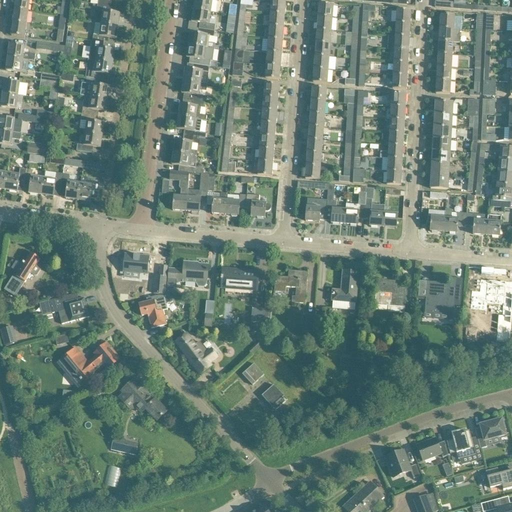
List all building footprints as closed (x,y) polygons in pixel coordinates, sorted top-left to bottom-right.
[(28,12),(29,0),(16,0),(15,10),(28,12)] [(122,3),(122,0),(98,0),(98,6),(116,9),(117,2),(122,3)] [(218,0),(194,0),(194,9),(211,12),(213,0),(218,1),(218,0)] [(252,5),(253,0),(241,0),(240,9),(246,10),(247,4),(252,5)] [(286,2),(276,1),(272,1),(271,14),(285,15),(286,2)] [(334,6),(319,4),(318,17),(332,19),(334,6)] [(115,14),(116,9),(98,6),(95,25),(118,29),(120,15),(115,14)] [(374,13),(375,7),(363,6),(362,22),(368,22),(368,12),(374,13)] [(194,9),(192,22),(199,23),(199,29),(214,31),(215,25),(209,25),(211,12),(194,9)] [(26,25),(28,12),(15,10),(13,23),(26,25)] [(410,25),(411,12),(397,11),(396,24),(410,25)] [(284,28),(285,15),(271,14),(270,27),(284,28)] [(486,14),(486,18),(486,31),(490,31),(493,31),(494,15),(486,14)] [(454,17),(440,16),(440,29),(454,30),(454,17)] [(331,32),(332,19),(318,17),(317,31),(331,32)] [(13,23),(11,36),(25,38),(26,31),(30,32),(31,25),(26,25),(13,23)] [(410,38),(410,25),(396,24),(395,37),(410,38)] [(117,40),(118,29),(95,25),(92,43),(109,45),(110,40),(117,40)] [(283,41),(284,28),(270,27),(268,40),(283,41)] [(209,43),(210,37),(213,37),(214,31),(199,29),(198,35),(190,34),(189,45),(214,49),(215,44),(209,43)] [(453,43),(454,30),(440,29),(439,42),(453,43)] [(330,45),(331,32),(317,31),(316,44),(330,45)] [(247,37),(243,36),(237,36),(236,49),(241,50),(245,50),(247,37)] [(67,37),(65,47),(72,47),(74,38),(67,37)] [(409,51),(410,38),(395,37),(395,50),(409,51)] [(282,54),(283,41),(268,40),(267,53),(282,54)] [(452,56),(453,43),(439,42),(438,55),(452,56)] [(64,53),(65,47),(37,43),(36,50),(53,52),(64,53)] [(109,50),(109,45),(92,43),(90,60),(88,60),(88,61),(113,64),(115,51),(109,50)] [(329,58),(330,45),(316,44),(315,57),(329,58)] [(10,45),(8,58),(29,61),(35,61),(36,55),(24,53),(25,47),(10,45)] [(189,45),(187,58),(189,58),(188,64),(209,67),(210,61),(213,61),(214,49),(189,45)] [(408,64),(409,51),(395,50),(394,63),(408,64)] [(281,67),(282,54),(267,53),(266,66),(281,67)] [(451,69),(452,56),(438,55),(437,68),(451,69)] [(328,71),(329,58),(315,57),(314,70),(328,71)] [(8,58),(6,71),(27,74),(29,61),(8,58)] [(111,76),(113,64),(88,61),(85,79),(87,79),(103,81),(104,74),(111,76)] [(242,77),(244,64),(240,63),(234,63),(233,76),(242,77)] [(407,77),(408,64),(394,63),(393,76),(407,77)] [(185,69),(184,81),(207,84),(208,78),(209,73),(209,67),(188,64),(187,64),(187,70),(185,69)] [(280,80),(281,67),(266,66),(265,79),(280,80)] [(451,82),(451,69),(437,68),(437,81),(451,82)] [(327,84),(328,74),(328,71),(314,70),(313,83),(327,84)] [(355,86),(356,73),(350,73),(350,80),(345,80),(345,85),(355,86)] [(60,83),(61,78),(42,75),(41,81),(60,83)] [(407,90),(407,77),(393,76),(392,89),(407,90)] [(102,86),(103,81),(87,79),(86,84),(82,84),(80,96),(84,97),(84,98),(108,101),(110,88),(102,86)] [(3,94),(18,97),(23,97),(24,92),(27,92),(28,85),(5,81),(3,94)] [(59,90),(60,83),(41,81),(40,88),(59,90)] [(206,91),(207,84),(184,81),(182,94),(184,94),(183,99),(204,102),(205,97),(199,96),(200,91),(206,91)] [(450,95),(451,82),(437,81),(436,94),(450,95)] [(496,81),(488,81),(484,81),(483,95),(496,96),(496,81)] [(242,88),(242,83),(232,82),(230,95),(236,95),(237,88),(242,88)] [(265,84),(264,94),(264,97),(278,99),(279,86),(265,84)] [(478,97),(479,84),(475,84),(474,91),(469,90),(469,96),(478,97)] [(313,88),(312,101),(326,102),(327,89),(313,88)] [(354,105),(355,91),(345,91),(344,104),(348,104),(354,105)] [(368,98),(368,92),(358,92),(357,105),(363,105),(364,98),(368,98)] [(16,110),(18,97),(3,94),(1,108),(16,110)] [(392,94),(391,104),(391,107),(406,108),(406,95),(392,94)] [(371,95),(371,102),(388,103),(388,96),(371,95)] [(277,112),(278,99),(264,97),(263,110),(277,112)] [(82,108),(81,115),(98,118),(99,111),(106,112),(108,101),(84,98),(82,108)] [(200,116),(201,108),(203,109),(204,102),(183,99),(183,105),(180,105),(179,117),(202,120),(202,121),(206,121),(207,116),(202,115),(202,116),(200,116)] [(467,117),(473,117),(478,118),(479,101),(467,100),(467,117)] [(495,100),(492,100),(482,100),(482,115),(487,115),(492,116),(495,116),(495,100)] [(325,115),(326,102),(312,101),(310,114),(325,115)] [(453,103),(436,102),(435,114),(452,115),(453,103)] [(405,121),(406,108),(391,107),(391,120),(405,121)] [(263,110),(262,124),(276,125),(277,112),(263,110)] [(37,118),(52,120),(55,121),(56,114),(38,111),(37,118)] [(324,128),(325,115),(310,114),(309,127),(324,128)] [(451,127),(452,115),(435,114),(434,126),(451,127)] [(81,120),(79,129),(85,130),(85,134),(103,137),(104,124),(97,123),(98,118),(81,115),(81,120)] [(20,134),(22,121),(0,117),(0,131),(20,134)] [(200,133),(202,121),(202,120),(179,117),(177,129),(184,130),(184,135),(199,138),(199,139),(205,139),(206,133),(200,133)] [(52,120),(37,118),(36,124),(54,126),(55,121),(52,120)] [(404,134),(405,121),(391,120),(390,133),(404,134)] [(275,138),(276,125),(262,124),(261,137),(275,138)] [(451,140),(451,127),(434,126),(433,139),(451,140)] [(323,141),(324,128),(309,127),(308,140),(323,141)] [(486,135),(486,127),(481,127),(481,141),(495,142),(496,136),(486,135)] [(22,134),(20,134),(0,131),(0,144),(11,146),(12,139),(21,141),(22,134)] [(403,147),(404,134),(390,133),(389,146),(403,147)] [(101,149),(103,137),(85,134),(83,145),(77,144),(76,151),(92,154),(93,147),(101,149)] [(199,144),(199,139),(199,138),(184,135),(183,142),(175,141),(173,152),(197,156),(197,152),(192,151),(193,143),(199,144)] [(274,151),(275,138),(261,137),(260,150),(274,151)] [(450,152),(451,140),(433,139),(433,151),(450,152)] [(322,154),(323,141),(308,140),(307,153),(322,154)] [(50,157),(51,147),(29,144),(28,154),(50,157)] [(480,145),(480,146),(479,158),(484,159),(484,152),(490,152),(491,146),(480,145)] [(403,160),(403,147),(389,146),(389,153),(380,152),(380,159),(388,159),(403,160)] [(511,161),(511,149),(501,148),(499,160),(511,161)] [(0,156),(9,157),(9,151),(0,149),(0,156)] [(273,164),(274,151),(260,150),(259,163),(273,164)] [(449,164),(450,152),(433,151),(432,163),(449,164)] [(195,169),(197,156),(173,152),(172,165),(179,166),(178,173),(183,173),(194,174),(203,175),(203,174),(203,169),(195,169)] [(321,168),(322,154),(307,153),(306,166),(321,168)] [(402,173),(403,160),(388,159),(388,172),(402,173)] [(511,174),(511,161),(499,160),(498,173),(511,174)] [(272,177),(273,164),(259,163),(258,176),(272,177)] [(449,177),(449,164),(432,163),(431,176),(449,177)] [(320,181),(320,171),(321,168),(306,166),(305,179),(320,181)] [(23,186),(26,170),(21,169),(20,175),(6,173),(4,190),(24,193),(24,186),(23,186)] [(41,196),(43,179),(32,177),(32,171),(26,170),(23,186),(24,186),(30,187),(29,194),(41,196)] [(349,183),(350,170),(344,170),(344,177),(340,177),(339,182),(349,183)] [(359,178),(360,171),(354,170),(353,183),(363,184),(363,178),(359,178)] [(401,186),(402,173),(388,172),(387,185),(401,186)] [(173,204),(173,211),(174,211),(186,212),(187,198),(189,174),(171,173),(170,181),(180,181),(180,188),(182,189),(181,197),(174,197),(172,197),(171,199),(171,202),(172,204),(173,204)] [(511,186),(511,174),(498,173),(497,185),(511,186)] [(59,197),(62,175),(57,174),(57,177),(44,175),(43,179),(41,196),(54,198),(54,196),(59,197)] [(77,201),(80,184),(68,182),(69,176),(62,175),(59,197),(66,198),(66,200),(77,201)] [(216,175),(209,175),(207,192),(214,192),(216,175)] [(448,190),(449,177),(431,176),(431,189),(448,190)] [(93,183),(93,186),(80,184),(77,201),(90,203),(91,198),(97,199),(100,183),(93,183)] [(335,186),(329,185),(328,191),(327,201),(327,209),(326,221),(332,222),(331,224),(345,225),(346,210),(336,210),(337,201),(334,201),(335,186)] [(492,197),(491,201),(511,203),(511,199),(511,186),(497,185),(496,197),(492,197)] [(225,215),(226,201),(227,201),(227,194),(221,194),(220,200),(214,200),(213,200),(212,214),(225,215)] [(271,208),(270,206),(268,205),(266,205),(266,204),(265,204),(259,204),(260,196),(247,195),(246,212),(252,212),(251,217),(265,218),(265,212),(268,212),(269,211),(271,210),(271,208)] [(187,198),(186,212),(192,213),(192,215),(198,215),(198,213),(200,213),(201,199),(187,198)] [(307,207),(306,222),(319,223),(320,221),(326,221),(327,209),(327,201),(308,199),(307,207)] [(240,202),(227,201),(226,201),(225,215),(231,215),(231,216),(232,217),(236,218),(237,217),(237,216),(239,216),(240,202)] [(510,209),(511,203),(491,201),(489,201),(489,207),(510,209)] [(352,205),(346,204),(346,210),(345,225),(358,226),(358,219),(364,220),(365,206),(359,205),(359,211),(351,211),(352,205)] [(384,228),(385,208),(385,206),(372,205),(370,227),(384,228)] [(390,208),(385,208),(384,228),(396,229),(398,215),(390,214),(390,208)] [(465,226),(466,214),(452,213),(452,210),(445,210),(445,212),(445,218),(444,218),(443,233),(457,234),(457,227),(466,228),(466,226),(465,226)] [(429,211),(429,217),(431,218),(430,232),(432,232),(432,233),(438,234),(438,232),(443,233),(444,218),(445,218),(445,212),(429,211)] [(486,236),(487,216),(466,214),(465,226),(466,226),(474,227),(473,235),(486,236)] [(501,217),(487,216),(486,236),(500,237),(501,217)] [(40,267),(37,265),(40,260),(31,254),(16,276),(14,275),(4,290),(16,297),(31,274),(34,276),(37,276),(41,269),(40,267)] [(125,255),(123,272),(147,274),(149,257),(140,256),(134,255),(134,256),(125,255)] [(207,285),(208,266),(193,264),(193,263),(184,262),(184,271),(169,269),(168,287),(176,288),(177,282),(188,283),(196,283),(198,287),(204,287),(207,285)] [(164,294),(165,277),(166,266),(160,266),(159,276),(154,276),(153,293),(164,294)] [(222,289),(257,291),(258,272),(223,269),(223,278),(221,278),(221,280),(222,281),(222,289)] [(305,305),(308,273),(299,272),(298,273),(294,272),(294,271),(289,271),(288,278),(276,277),(275,287),(274,292),(286,293),(286,288),(296,289),(296,297),(292,297),(292,304),(305,305)] [(356,303),(358,273),(343,272),(342,292),(333,291),(332,302),(356,303)] [(425,307),(425,313),(453,315),(454,306),(458,306),(460,279),(456,279),(450,278),(449,284),(428,282),(425,307)] [(404,314),(406,289),(398,288),(398,282),(377,280),(376,292),(375,306),(388,307),(388,313),(404,314)] [(511,301),(505,301),(506,283),(481,281),(480,303),(504,305),(503,317),(499,316),(498,329),(511,330),(511,318),(511,317),(511,314),(511,301)] [(168,310),(167,305),(168,303),(172,302),(170,296),(163,296),(158,296),(146,299),(147,303),(139,305),(142,316),(148,315),(148,318),(150,317),(152,323),(154,328),(151,328),(151,329),(167,325),(163,311),(168,310)] [(49,301),(39,304),(43,316),(58,312),(62,325),(90,318),(84,298),(67,303),(66,297),(49,301)] [(215,302),(207,302),(205,328),(213,329),(215,302)] [(262,324),(264,310),(252,309),(251,323),(262,324)] [(271,310),(264,310),(262,324),(270,324),(271,310)] [(312,332),(314,315),(306,315),(305,332),(312,332)] [(319,333),(321,316),(314,315),(312,332),(319,333)] [(412,336),(414,320),(406,320),(404,336),(412,336)] [(13,327),(0,330),(4,346),(17,343),(13,327)] [(195,346),(187,334),(176,343),(200,375),(212,367),(209,364),(219,357),(211,348),(207,351),(200,342),(195,346)] [(53,341),(34,344),(35,354),(54,352),(53,341)] [(67,364),(62,367),(67,373),(72,369),(84,384),(92,378),(95,372),(100,368),(104,366),(107,370),(120,360),(107,344),(94,354),(96,356),(88,363),(76,348),(63,359),(67,364)] [(18,360),(29,357),(25,346),(15,350),(18,360)] [(341,358),(340,366),(354,368),(355,360),(341,358)] [(264,375),(253,364),(242,375),(252,386),(264,375)] [(148,393),(137,381),(137,382),(134,380),(116,396),(129,411),(134,406),(141,414),(146,411),(157,422),(167,412),(156,400),(154,401),(147,394),(148,393)] [(274,386),(262,397),(276,412),(288,401),(274,386)] [(340,389),(339,399),(347,399),(348,390),(340,389)] [(481,426),(481,428),(475,429),(480,449),(487,448),(485,441),(505,436),(504,428),(506,428),(504,421),(502,422),(502,420),(481,426)] [(453,440),(447,442),(450,455),(457,453),(457,454),(458,458),(475,454),(474,448),(469,431),(465,432),(465,430),(456,432),(452,434),(453,440)] [(114,438),(111,449),(126,453),(128,441),(114,438)] [(423,461),(441,454),(442,458),(448,456),(445,442),(438,445),(436,439),(417,446),(423,461)] [(404,451),(386,458),(394,478),(411,472),(414,479),(420,477),(416,465),(410,468),(404,451)] [(511,488),(511,471),(499,475),(497,469),(486,472),(490,489),(502,486),(503,491),(511,488)] [(462,476),(454,478),(456,485),(464,483),(462,476)] [(358,497),(345,508),(348,511),(367,511),(383,497),(370,483),(356,495),(358,497)] [(431,511),(426,496),(414,501),(417,511),(431,511)] [(511,511),(511,504),(505,506),(503,499),(481,504),(483,511),(484,511),(497,509),(498,511),(511,511)]
